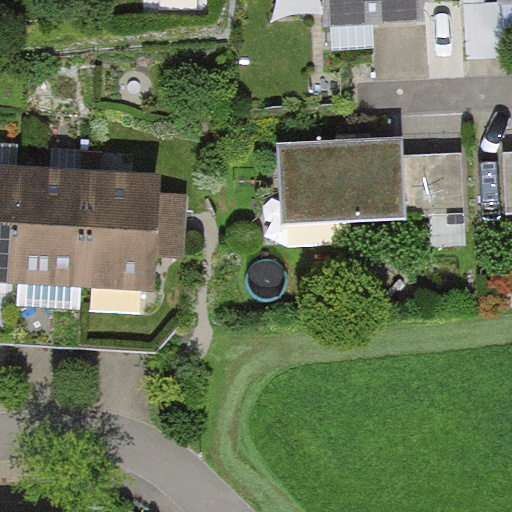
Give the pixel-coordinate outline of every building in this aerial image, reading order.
[(424,0),(319,0),(322,43),(426,38),(424,0)] [(511,0),(475,0),(477,23),(511,21),(511,0)] [(389,152),(274,157),(277,235),(393,229),(389,152)] [(0,308),(12,309),(16,188),(0,187),(0,308)] [(16,188),(12,309),(87,311),(90,190),(16,188)] [(90,190),(87,311),(159,314),(163,193),(90,190)]
